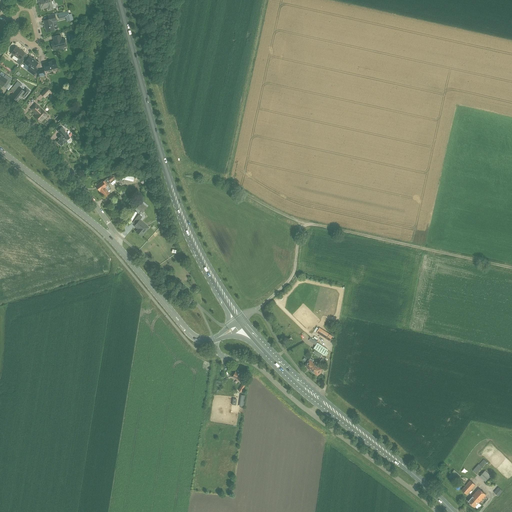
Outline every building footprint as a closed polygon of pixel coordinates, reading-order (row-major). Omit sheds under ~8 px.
[(47,7),(48,10),(53,9),(50,0),(40,0),(41,2),(40,2),(42,9),(47,7)] [(73,20),(72,14),(69,15),(67,10),(58,13),(58,15),(59,19),(69,16),(70,21),(73,20)] [(44,21),(46,32),(54,30),(52,22),(56,21),(55,15),(55,13),(47,15),(49,20),(44,21)] [(65,39),(62,39),(61,35),(53,37),(54,41),(51,42),(53,50),(67,46),(65,39)] [(16,62),(20,65),(25,59),(22,57),(25,53),(16,46),(11,53),(18,59),(16,62)] [(28,71),(34,76),(38,70),(35,67),(38,63),(29,56),(24,63),(30,68),(28,71)] [(43,63),(45,71),(57,68),(55,60),(43,63)] [(0,84),(2,87),(6,82),(9,84),(12,79),(6,75),(4,78),(0,74),(0,84)] [(11,96),(18,101),(22,96),(24,98),(30,91),(26,88),(24,91),(19,87),(21,84),(18,81),(13,87),(16,90),(11,96)] [(50,90),(47,87),(40,94),(42,95),(42,96),(43,97),(44,97),(45,98),(51,92),(50,90)] [(39,121),(41,123),(47,116),(41,110),(41,109),(36,104),(31,109),(36,114),(34,116),(35,118),(39,121)] [(57,142),(61,146),(66,142),(66,141),(70,138),(62,128),(58,131),(62,135),(58,138),(60,140),(57,142)] [(115,179),(120,183),(124,178),(123,177),(125,175),(120,174),(119,175),(118,174),(115,179)] [(110,182),(108,179),(107,178),(103,182),(102,181),(95,186),(99,191),(100,191),(104,197),(109,193),(105,187),(106,187),(106,186),(108,184),(111,183),(110,182)] [(136,208),(142,213),(147,207),(141,202),(136,208)] [(138,229),(136,232),(141,236),(147,230),(144,227),(146,225),(141,221),(140,220),(142,217),(139,215),(134,221),(137,223),(135,226),(138,229)] [(317,333),(325,338),(327,334),(319,329),(317,333)] [(314,349),(324,356),(328,350),(323,347),(324,345),(322,343),(313,337),(310,340),(316,345),(314,349)] [(308,369),(313,372),(317,366),(312,362),(314,360),(310,358),(309,360),(305,366),(308,368),(308,369)] [(313,372),(318,376),(319,374),(320,375),(322,371),(321,370),(322,369),(317,366),(313,372)] [(239,380),(242,382),(243,380),(240,378),(242,375),(236,371),(232,377),(239,381),(239,380)] [(241,405),(245,405),(245,393),(235,393),(235,399),(241,399),(241,405)] [(240,423),(240,411),(232,410),(232,422),(240,423)] [(473,470),(476,474),(487,463),(484,460),(479,464),(478,464),(473,470)] [(449,477),(453,480),(455,477),(458,480),(461,476),(454,470),(451,474),(449,477)] [(479,477),(485,482),(491,476),(485,471),(479,477)] [(462,490),(467,495),(475,485),(470,481),(462,490)] [(493,492),(498,497),(503,491),(498,487),(493,492)] [(468,501),(475,507),(486,495),(479,489),(468,501)]
